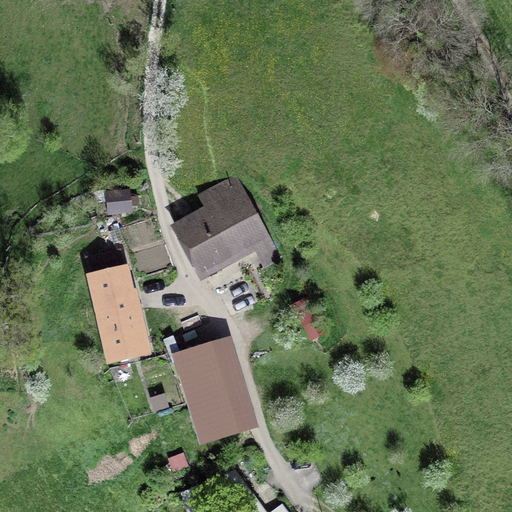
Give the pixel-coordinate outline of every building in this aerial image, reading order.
[(210,213),(180,230),(203,269),(257,239),(270,262),(281,255),(236,176),(200,197),(210,213)] [(129,191),(108,193),(110,215),(131,212),(129,191)] [(125,256),(80,265),(99,358),(143,349),(125,256)] [(311,297),(299,303),(308,319),(320,313),(311,297)] [(13,299),(0,299),(0,326),(14,326),(13,299)] [(225,340),(174,356),(199,435),(249,419),(225,340)] [(266,511),(236,473),(181,492),(188,511),(223,511),(222,506),(234,503),(240,511),(238,511),(286,511),(283,507),(275,511),(266,511)]
